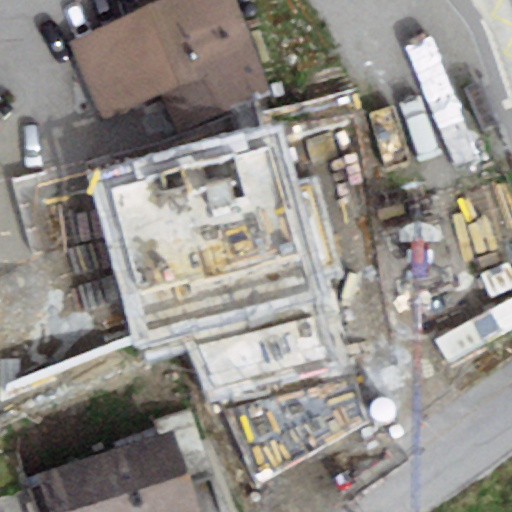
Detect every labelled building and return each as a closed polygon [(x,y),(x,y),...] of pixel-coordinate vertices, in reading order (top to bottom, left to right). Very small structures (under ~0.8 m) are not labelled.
[(177,133),(269,92),(256,49),(235,0),(168,0),(69,43),(104,120),(160,94),(177,133)] [(0,120),(16,108),(0,88),(0,120)] [(270,134),(104,177),(145,336),(187,325),(215,392),(330,362),(270,134)] [(202,511),(193,482),(214,476),(192,410),(156,421),(159,433),(38,473),(50,511),(202,511)] [(0,511),(50,511),(38,473),(26,476),(17,448),(0,453),(0,511)]
